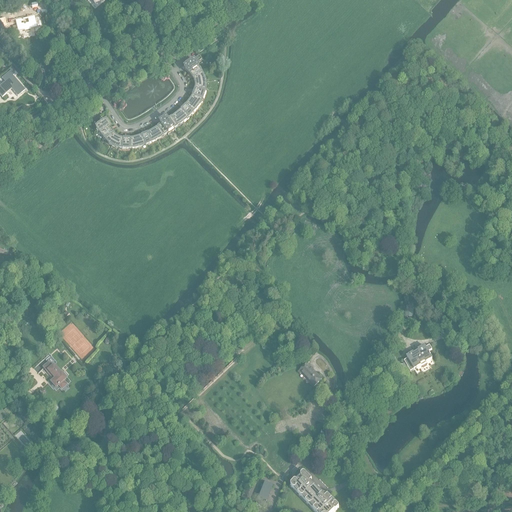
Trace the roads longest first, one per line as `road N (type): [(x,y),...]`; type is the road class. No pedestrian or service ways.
road 1 (residential): [(395,511),(511,392)]
road 2 (residential): [(175,73),(179,95),(133,127),(101,98)]
